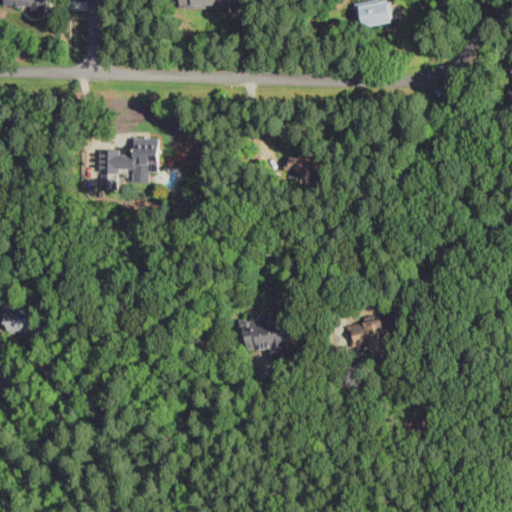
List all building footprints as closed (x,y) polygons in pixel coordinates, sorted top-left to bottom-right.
[(47,12),(47,0),(6,0),(7,5),(33,5),(33,12),(47,12)] [(375,0),(358,2),(361,26),(395,22),(392,0),(375,0)] [(103,148),(103,189),(120,190),(120,167),(135,167),(135,181),(151,181),(151,171),(161,171),(161,137),(136,137),(136,153),(121,153),(121,148),(103,148)] [(301,183),(317,184),(317,171),(327,172),(328,158),(318,158),(318,151),(301,151),(301,155),(290,155),(290,170),(301,170),(301,183)] [(36,327),(28,298),(4,305),(12,334),(36,327)] [(274,363),(291,363),(289,315),(255,317),(255,319),(246,319),(247,348),(273,347),(274,363)] [(373,357),(396,353),(392,333),(395,333),(392,316),(349,324),(354,346),(370,343),(373,357)]
